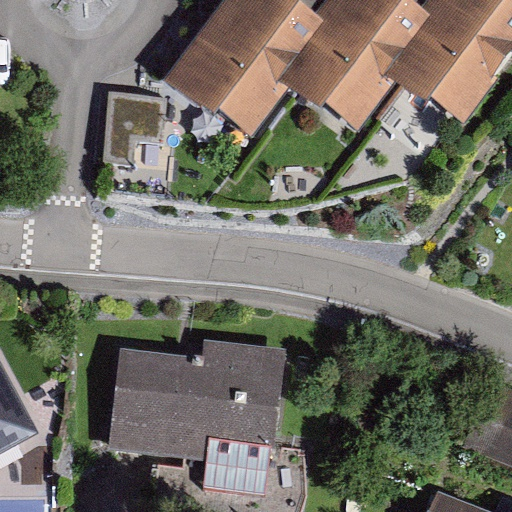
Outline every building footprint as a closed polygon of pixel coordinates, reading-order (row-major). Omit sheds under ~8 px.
[(318,0),(301,23),(270,0),(217,0),(152,85),(233,147),(275,91),(342,142),(383,88),(447,136),(511,51),(511,11),(496,0),(421,0),(406,20),(379,0),(318,0)] [(197,366),(116,355),(102,455),(190,467),(194,438),(271,449),(284,356),(200,344),(197,366)] [(0,461),(40,440),(0,366),(0,461)] [(511,474),(511,397),(491,389),(464,455),(511,474)] [(469,511),(440,500),(434,511),(469,511)]
